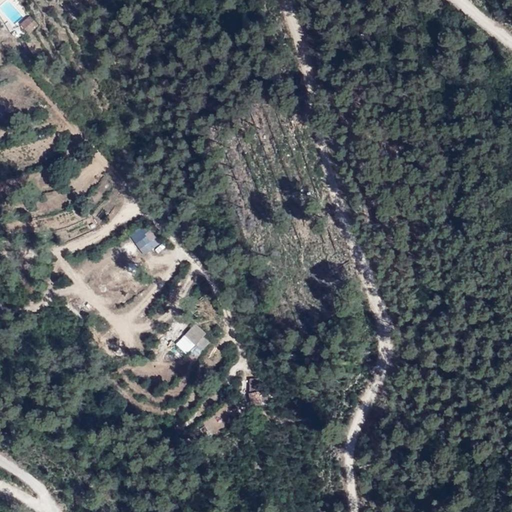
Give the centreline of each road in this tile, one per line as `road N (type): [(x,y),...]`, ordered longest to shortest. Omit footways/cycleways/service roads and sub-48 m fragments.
road 1 (unclassified): [(284,0),(337,203),(383,330),(386,362),(347,457),(353,511)]
road 2 (track): [(0,253),(39,255),(112,233),(136,207),(201,269),(229,321),(239,376)]
